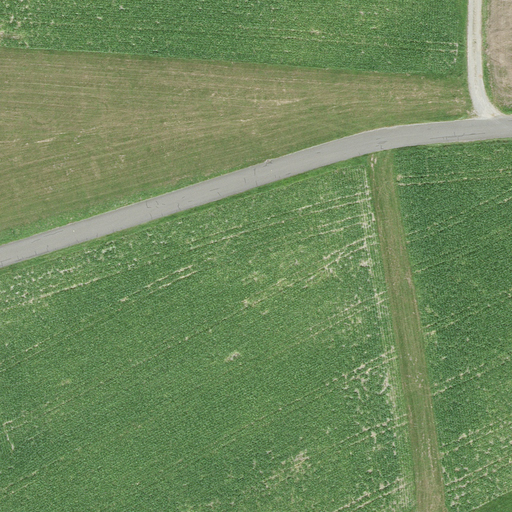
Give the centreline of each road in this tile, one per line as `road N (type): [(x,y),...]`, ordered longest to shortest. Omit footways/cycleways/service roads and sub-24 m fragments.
road 1 (unclassified): [(511,128),(317,156),(0,258)]
road 2 (track): [(496,130),(476,86),(477,0)]
